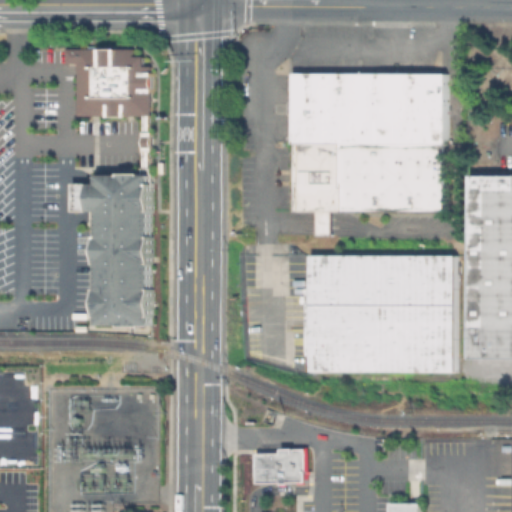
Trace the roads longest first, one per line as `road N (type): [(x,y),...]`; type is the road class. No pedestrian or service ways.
road 1 (tertiary): [(199,7),(443,7)]
road 2 (tertiary): [(0,8),(199,7)]
road 3 (primary): [(199,169),(199,7)]
road 4 (primary): [(197,416),(198,274)]
